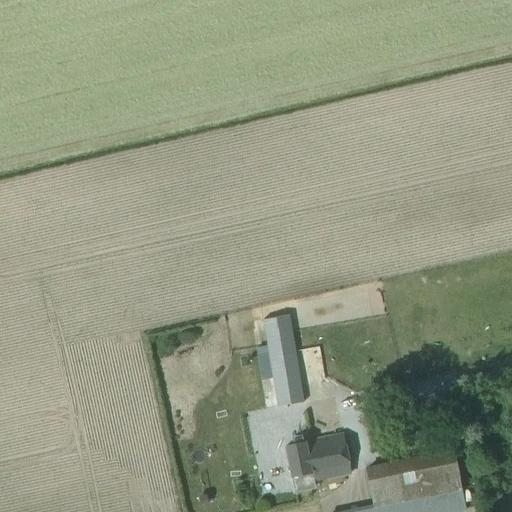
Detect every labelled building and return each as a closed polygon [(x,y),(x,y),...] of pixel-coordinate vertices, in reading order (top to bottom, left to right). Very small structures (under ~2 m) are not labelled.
[(287,317),(243,324),(258,411),(301,404),(287,317)] [(511,394),(503,397),(507,417),(505,418),(508,431),(511,429),(511,394)] [(268,420),(253,423),(256,439),(271,436),(268,420)] [(341,436),(284,448),(293,493),(312,489),(311,483),(348,475),(341,436)] [(373,506),(348,511),(449,511),(464,509),(451,451),(365,470),(373,506)]
